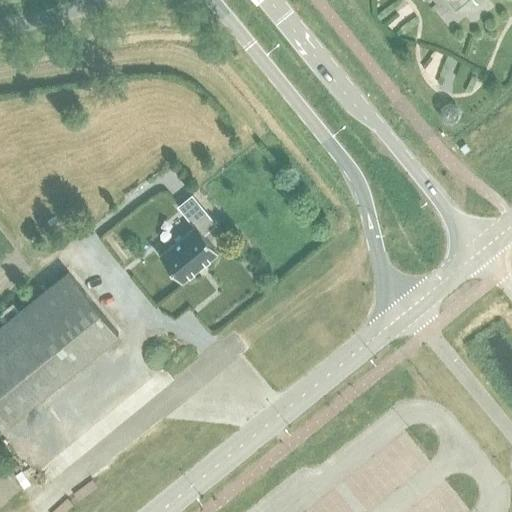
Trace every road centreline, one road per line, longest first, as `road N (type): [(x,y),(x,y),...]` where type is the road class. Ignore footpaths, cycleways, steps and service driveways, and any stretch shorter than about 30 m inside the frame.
road 1 (unclassified): [(211,0),(357,181),(386,276),(410,308)]
road 2 (unclassified): [(482,253),(268,0)]
road 3 (unclassified): [(157,511),(410,308)]
road 4 (unclassified): [(410,308),(511,430)]
